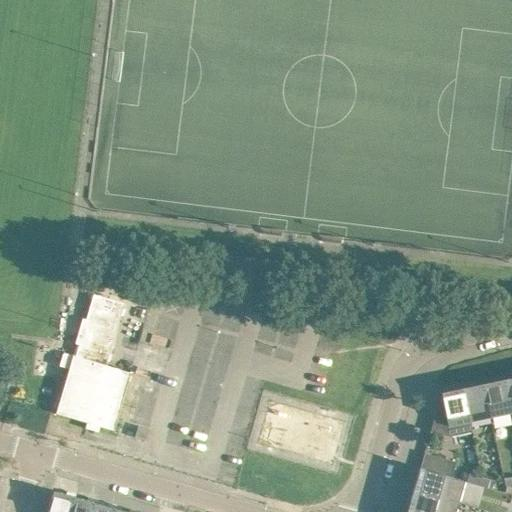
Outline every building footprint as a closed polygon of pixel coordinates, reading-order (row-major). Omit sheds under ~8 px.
[(113,431),(130,373),(105,366),(124,304),(93,294),(85,320),(82,319),(75,344),(78,345),(75,357),(72,356),(72,357),(63,355),(59,366),(68,369),(56,414),(87,423),(85,428),(97,431),(99,426),(113,431)] [(490,417),(511,413),(504,381),(483,385),(490,417)] [(469,422),(490,417),(483,385),(462,390),(469,422)] [(447,426),(469,422),(462,390),(440,394),(442,404),(437,405),(430,431),(444,435),(447,426)] [(148,429),(137,426),(134,437),(145,440),(148,429)] [(419,469),(450,477),(454,462),(423,453),(419,469)] [(450,477),(419,469),(413,490),(458,503),(464,481),(450,477)] [(466,482),(478,485),(480,477),(468,474),(466,482)] [(493,481),(480,477),(478,485),(491,489),(493,481)] [(455,511),(458,503),(413,490),(407,511),(411,511),(455,511)] [(46,511),(69,511),(75,494),(66,491),(65,495),(52,491),(46,511)] [(91,511),(95,500),(87,497),(86,501),(74,497),(75,494),(69,511),(91,511)] [(114,511),(116,506),(108,503),(107,507),(95,503),(96,500),(95,500),(91,511),(114,511)]
